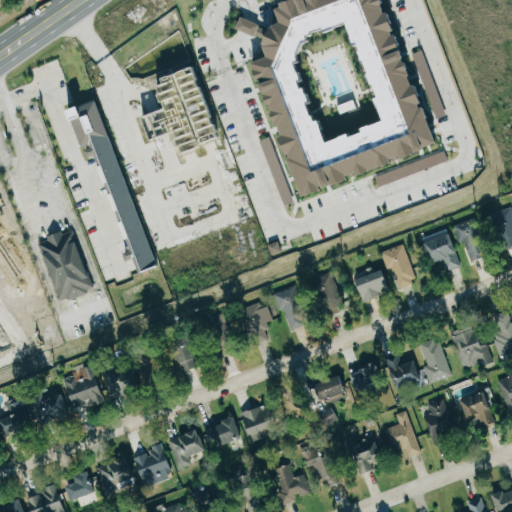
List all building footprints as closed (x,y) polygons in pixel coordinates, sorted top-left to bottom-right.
[(312,0),(357,0),(403,125),(305,162),(266,61),(285,10),(312,0)] [(264,25),(245,17),(240,29),(259,37),(264,25)] [(437,119),(449,115),(445,102),(451,100),(442,69),(432,72),(425,50),(417,53),(437,119)] [(135,265),(153,259),(92,100),(74,106),(135,265)] [(263,141),(286,206),(296,202),(273,137),(263,141)] [(491,215),(503,250),(511,246),(511,213),(510,208),(491,215)] [(468,263),(488,256),(475,219),(456,226),(468,263)] [(71,233),(91,286),(59,298),(39,245),(71,233)] [(443,261),(446,271),(460,267),(449,235),(424,243),(432,264),(443,261)] [(397,288),(415,283),(404,245),(381,252),(386,270),(392,269),(397,288)] [(365,302),(390,291),(381,270),(356,281),(365,302)] [(314,278),(324,316),(342,311),(332,273),(314,278)] [(289,330),(309,323),(294,286),(275,293),(289,330)] [(266,303),(242,310),(253,344),(268,339),(263,322),(271,320),(266,303)] [(511,349),(511,323),(508,313),(488,320),(500,354),(511,349)] [(218,357),(237,350),(222,314),(204,321),(218,357)] [(487,360),(475,325),(451,333),(463,368),(487,360)] [(189,331),(170,338),(183,372),(202,364),(189,331)] [(440,338),(420,343),(429,382),(449,377),(440,338)] [(101,371),(110,394),(163,374),(153,348),(135,355),(138,364),(115,373),(112,367),(101,371)] [(399,363),(397,353),(386,356),(393,387),(419,382),(415,360),(399,363)] [(350,373),(355,389),(382,380),(376,364),(350,373)] [(103,401),(91,367),(81,370),(82,373),(63,380),(73,411),(103,401)] [(323,405),(347,398),(341,375),(317,382),(323,405)] [(511,375),(496,381),(510,416),(511,415),(511,375)] [(67,417),(62,391),(32,398),(37,424),(67,417)] [(495,423),(483,391),(458,400),(467,422),(479,418),(482,427),(495,423)] [(454,430),(444,398),(426,404),(429,413),(423,414),(433,446),(446,442),(444,433),(454,430)] [(8,407),(12,412),(0,422),(0,426),(9,437),(31,420),(15,401),(8,407)] [(278,430),(268,403),(240,414),(251,441),(278,430)] [(321,413),(325,424),(335,420),(331,409),(321,413)] [(396,457),(419,450),(406,411),(396,414),(399,425),(387,429),(396,457)] [(206,424),(209,445),(239,440),(236,419),(206,424)] [(190,465),(187,456),(204,451),(198,431),(168,439),(177,468),(190,465)] [(350,446),(361,474),(376,468),(373,459),(381,455),(374,437),(350,446)] [(171,473),(162,446),(135,455),(144,481),(171,473)] [(342,480),(331,453),(314,460),(324,487),(342,480)] [(105,494),(134,483),(125,457),(96,468),(105,494)] [(271,470),(284,504),(311,494),(304,474),(294,478),(289,464),(271,470)] [(260,511),(268,508),(248,470),(231,480),(248,511),(260,511)] [(73,475),(75,483),(65,486),(70,502),(94,494),(87,471),(73,475)] [(201,511),(232,511),(220,491),(212,496),(207,488),(193,497),(201,511)] [(511,511),(511,488),(491,495),(496,511),(511,511)] [(30,511),(60,511),(57,490),(28,495),(30,511)] [(485,511),(481,497),(466,503),(469,511),(485,511)] [(0,511),(23,511),(20,499),(0,505),(0,511)] [(154,511),(186,511),(181,500),(154,511)]
